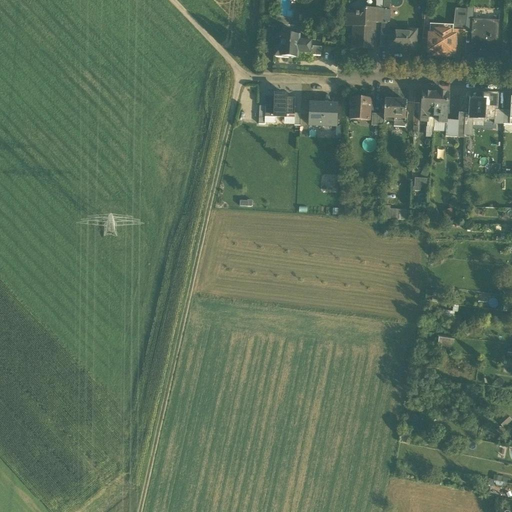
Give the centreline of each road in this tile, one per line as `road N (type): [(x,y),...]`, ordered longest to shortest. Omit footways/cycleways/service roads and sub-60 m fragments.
road 1 (track): [(138,511),(240,71)]
road 2 (residential): [(511,88),(248,77)]
